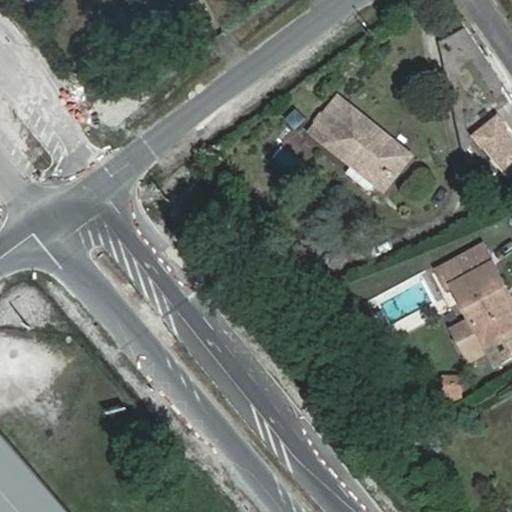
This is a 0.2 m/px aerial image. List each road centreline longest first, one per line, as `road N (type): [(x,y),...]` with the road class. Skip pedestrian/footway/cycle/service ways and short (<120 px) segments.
road 1 (secondary): [(322,511),(167,327)]
road 2 (tertiary): [(198,113),(347,0)]
road 3 (secondary): [(106,148),(50,138),(25,151),(0,193)]
